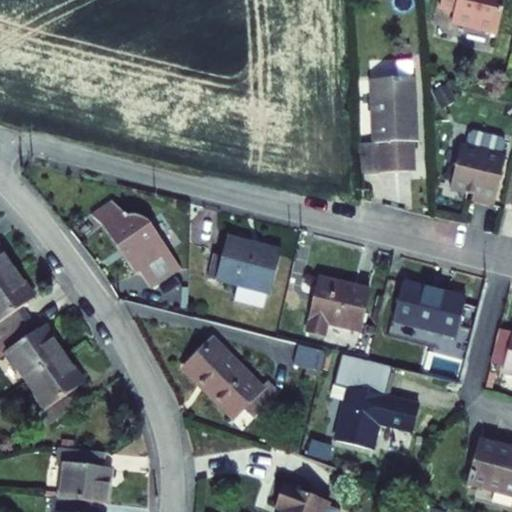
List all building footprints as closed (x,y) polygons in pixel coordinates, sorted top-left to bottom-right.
[(451,15),(495,26),(501,0),(439,0),(454,4),(451,15)] [(372,135),(375,160),(410,157),(408,132),(413,131),(408,67),(360,71),(365,136),(372,135)] [(354,162),(375,160),(372,135),(365,136),(353,137),(354,162)] [(503,146),(459,135),(448,178),(477,185),(476,192),(491,196),(503,146)] [(107,187),(99,180),(80,200),(88,207),(107,187)] [(140,260),(153,278),(178,261),(170,250),(176,244),(145,202),(141,198),(136,197),(131,197),(123,201),(118,195),(107,187),(88,207),(98,215),(105,222),(135,263),(140,260)] [(220,226),(208,271),(233,277),(264,286),(275,241),(220,226)] [(315,265),(301,318),(319,323),(321,311),(354,320),(365,278),(315,265)] [(0,322),(31,302),(13,272),(5,277),(0,268),(0,322)] [(397,272),(387,311),(450,328),(460,289),(397,272)] [(233,277),(229,295),(259,304),(264,286),(233,277)] [(0,360),(0,377),(0,378),(40,353),(34,343),(49,334),(31,302),(0,322),(0,337),(10,355),(0,360)] [(500,359),(498,366),(511,369),(511,319),(510,326),(493,321),(484,354),(500,359)] [(237,396),(248,407),(274,386),(263,373),(258,378),(213,327),(182,354),(225,405),(237,396)] [(287,354),(315,361),(321,342),(292,334),(287,354)] [(0,337),(0,360),(10,355),(0,337)] [(337,415),(333,432),(362,439),(383,358),(335,345),(318,410),(337,415)] [(19,387),(35,415),(75,391),(57,362),(48,366),(40,353),(0,378),(9,393),(19,387)] [(43,452),(50,465),(90,442),(83,430),(94,424),(75,391),(35,415),(53,446),(43,452)] [(511,441),(474,432),(463,474),(511,487),(511,441)] [(278,511),(323,511),(329,499),(283,479),(273,501),(281,505),(278,511)] [(67,503),(66,511),(114,511),(116,506),(106,504),(108,490),(59,485),(56,501),(67,503)]
